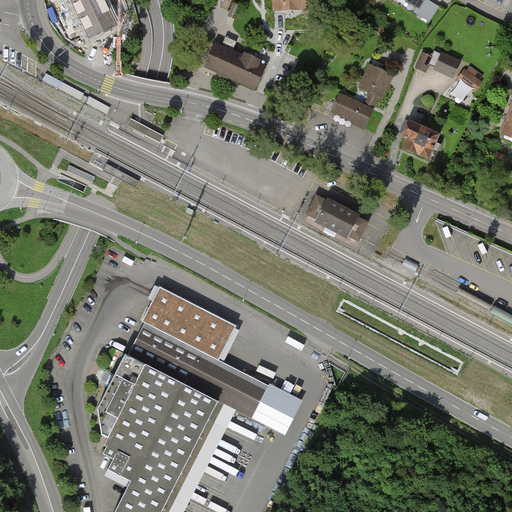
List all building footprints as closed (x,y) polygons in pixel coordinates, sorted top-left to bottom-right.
[(104,0),(68,0),(87,41),(117,27),(104,0)] [(274,0),(275,9),(307,8),(306,0),(274,0)] [(407,0),(419,7),(416,12),(429,20),(437,8),(424,0),(423,0),(407,0)] [(241,6),(234,3),(229,17),(236,19),(241,6)] [(215,46),(207,67),(224,74),(256,87),(264,68),(257,65),(259,60),(245,55),(244,58),(232,52),(236,43),(227,39),(223,50),(215,46)] [(420,68),(427,71),(433,57),(426,54),(420,68)] [(445,55),(439,69),(456,77),(462,63),(445,55)] [(344,95),(336,112),(368,128),(394,76),(374,66),(364,86),(374,91),(366,106),(344,95)] [(467,71),(460,79),(476,91),(482,83),(467,71)] [(327,94),(318,90),(311,106),(320,110),(327,94)] [(511,113),(503,134),(506,135),(504,138),(511,141),(511,113)] [(133,120),(129,127),(163,144),(166,137),(133,120)] [(442,136),(414,123),(407,137),(412,139),(408,148),(431,159),(442,136)] [(505,157),(497,154),(495,160),(502,163),(505,157)] [(108,165),(105,172),(119,179),(138,189),(141,183),(122,172),(108,165)] [(316,196),(306,214),(311,216),(356,240),(366,222),(316,196)] [(161,292),(128,358),(225,407),(253,421),(270,389),(220,364),(237,330),(161,292)] [(171,511),(225,407),(128,358),(102,408),(115,415),(106,434),(116,439),(108,453),(119,459),(113,470),(135,481),(119,511),(171,511)]
